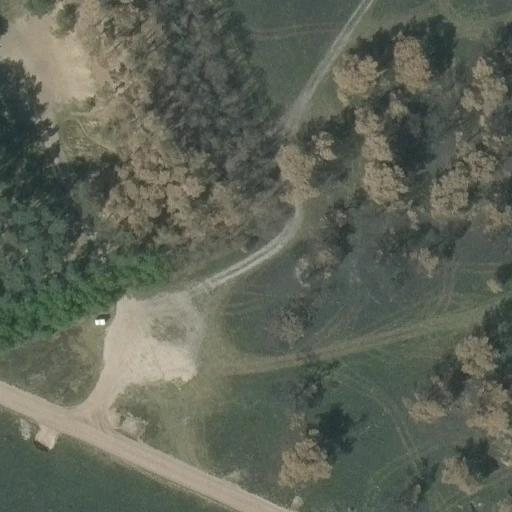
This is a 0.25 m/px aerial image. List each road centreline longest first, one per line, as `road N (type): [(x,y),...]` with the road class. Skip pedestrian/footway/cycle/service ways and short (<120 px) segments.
road 1 (track): [(119,345),(253,253),(281,220),(194,0)]
road 2 (track): [(83,432),(114,373),(125,315),(50,132)]
road 3 (track): [(0,396),(261,511)]
road 4 (track): [(339,0),(245,127)]
